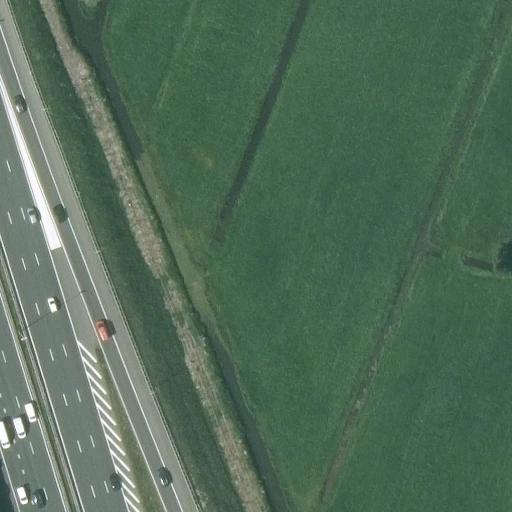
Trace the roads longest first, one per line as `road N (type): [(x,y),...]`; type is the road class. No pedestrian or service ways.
road 1 (motorway): [(173,511),(68,244),(0,103)]
road 2 (motorway): [(101,511),(0,173)]
road 3 (motorway): [(0,365),(44,511)]
